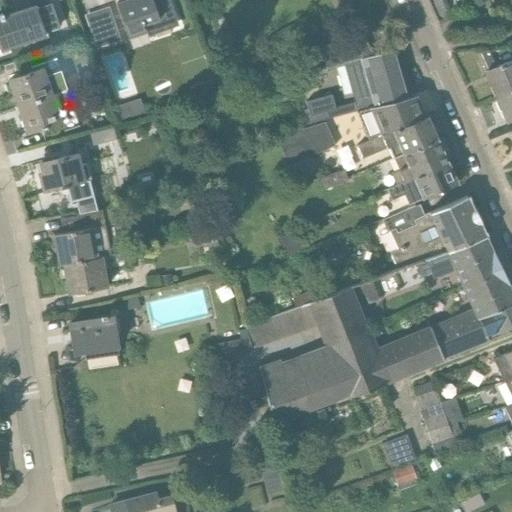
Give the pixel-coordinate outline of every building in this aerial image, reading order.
[(128,0),(116,4),(129,39),(147,33),(145,26),(160,20),(152,0),(128,0)] [(428,0),(438,20),(452,19),(442,0),(428,0)] [(0,20),(0,44),(2,50),(44,35),(34,8),(4,18),(3,14),(0,15),(0,19),(0,20)] [(344,63),(374,55),(363,30),(361,31),(357,26),(352,25),(347,27),(345,33),(347,37),(319,48),(327,68),(344,63)] [(121,42),(117,31),(92,39),(96,51),(121,42)] [(374,55),(344,63),(355,102),(337,107),(333,93),(306,101),(309,109),(301,111),(307,128),(325,122),(324,121),(357,112),(357,110),(406,97),(392,49),(374,55)] [(496,99),(511,91),(511,60),(484,72),(496,99)] [(18,107),(61,92),(52,65),(44,68),(44,69),(9,81),(18,107)] [(511,91),(496,99),(506,122),(511,119),(511,91)] [(61,92),(18,107),(27,133),(44,127),(44,128),(70,119),(61,92)] [(424,116),(416,95),(406,98),(406,97),(357,110),(357,112),(369,140),(424,116)] [(389,147),(394,159),(436,139),(425,116),(424,116),(369,140),(357,145),(363,159),(389,147)] [(288,166),(336,146),(325,122),(307,128),(299,130),(298,127),(275,133),(288,166)] [(391,173),(396,185),(446,162),(436,139),(394,159),(399,169),(391,173)] [(82,165),(79,154),(43,163),(46,173),(40,174),(45,192),(90,181),(86,164),(82,165)] [(446,162),(396,185),(389,188),(394,199),(404,194),(404,196),(407,194),(412,204),(421,199),(456,184),(446,162)] [(347,178),(344,170),(319,177),(325,190),(348,180),(347,178)] [(419,260),(484,234),(466,196),(424,215),(420,205),(415,207),(414,206),(401,212),(387,218),(382,220),(387,232),(389,231),(397,249),(390,252),(397,269),(419,260)] [(63,265),(98,257),(93,228),(106,226),(104,219),(113,218),(111,209),(103,210),(102,209),(77,214),(80,229),(53,235),(59,265),(63,265)] [(484,234),(419,260),(425,275),(432,273),(435,281),(457,272),(464,288),(501,270),(484,234)] [(103,257),(98,257),(63,265),(69,294),(108,287),(103,257)] [(370,328),(324,346),(282,362),(281,359),(259,366),(260,368),(259,368),(273,425),(348,396),(349,398),(390,381),(490,341),(489,339),(511,330),(511,292),(501,270),(464,288),(462,289),(455,292),(461,305),(469,302),(471,308),(430,326),(378,348),(370,328)] [(371,279),(353,286),(361,307),(379,300),(371,279)] [(307,303),(316,326),(324,346),(370,328),(361,307),(353,286),(307,303)] [(246,326),(251,346),(316,326),(307,303),(246,326)] [(119,348),(114,317),(69,324),(74,353),(84,351),(85,360),(118,354),(117,349),(119,348)] [(511,349),(493,359),(504,381),(511,377),(511,349)] [(420,410),(441,403),(433,381),(412,388),(420,410)] [(428,432),(448,425),(441,403),(420,410),(428,432)] [(432,444),(453,437),(448,425),(428,432),(432,444)] [(392,468),(417,459),(408,435),(383,444),(392,468)] [(397,481),(416,480),(415,466),(397,468),(397,481)] [(470,511),(475,509),(485,505),(479,493),(463,501),(461,502),(463,508),(465,511),(470,511)] [(142,511),(139,498),(110,505),(112,511),(142,511)]
